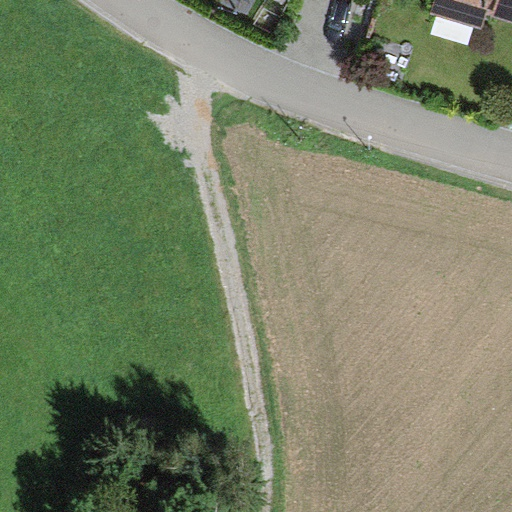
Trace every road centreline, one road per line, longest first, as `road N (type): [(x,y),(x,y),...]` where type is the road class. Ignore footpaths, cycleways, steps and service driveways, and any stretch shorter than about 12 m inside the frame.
road 1 (track): [(175,32),(249,436),(244,511)]
road 2 (residential): [(123,0),(175,32),(341,103),(511,150)]
